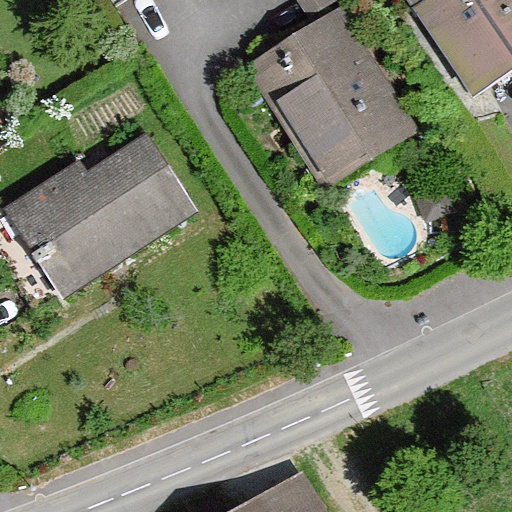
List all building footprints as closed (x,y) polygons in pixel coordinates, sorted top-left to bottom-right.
[(328,0),(304,0),(311,11),(328,0)] [(511,58),(511,0),(417,0),(473,84),(511,58)] [(258,68),(325,177),(406,127),(340,18),(258,68)] [(81,167),(14,209),(64,289),(192,209),(149,141),(88,179),(81,167)] [(316,511),(298,480),(238,511),(316,511)]
